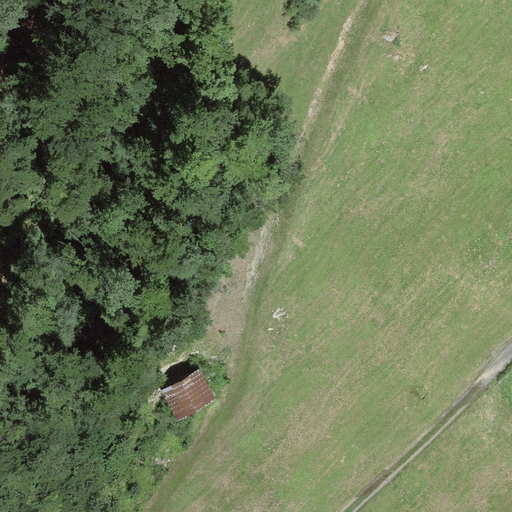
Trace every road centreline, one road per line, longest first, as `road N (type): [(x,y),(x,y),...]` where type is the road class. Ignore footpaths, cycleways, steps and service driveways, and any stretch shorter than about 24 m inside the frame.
road 1 (track): [(252,302),(223,412),(153,511)]
road 2 (track): [(346,511),(482,383)]
